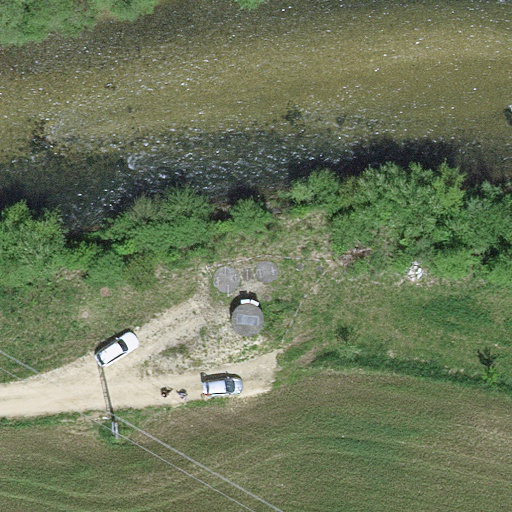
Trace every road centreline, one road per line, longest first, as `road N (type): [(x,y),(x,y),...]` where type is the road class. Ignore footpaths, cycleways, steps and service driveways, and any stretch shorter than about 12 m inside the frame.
road 1 (track): [(364,311),(245,373),(0,396)]
road 2 (track): [(42,392),(224,286)]
